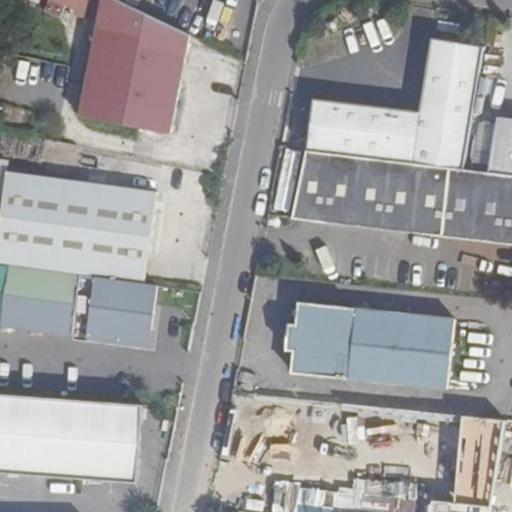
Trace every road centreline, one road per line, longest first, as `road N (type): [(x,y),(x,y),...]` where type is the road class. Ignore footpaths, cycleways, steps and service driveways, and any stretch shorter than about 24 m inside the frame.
road 1 (unclassified): [(293,0),(275,32),(186,511)]
road 2 (unknown): [(212,369),(461,395),(484,378),(499,323)]
